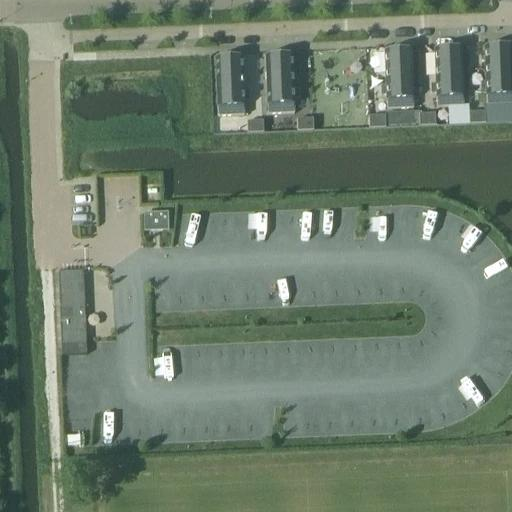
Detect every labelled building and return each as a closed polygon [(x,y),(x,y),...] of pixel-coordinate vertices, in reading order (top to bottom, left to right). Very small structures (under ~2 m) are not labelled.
[(510,48),(483,49),(486,107),(511,106),(510,48)] [(433,51),(436,109),(447,109),(462,108),(460,50),(433,51)] [(383,53),(386,111),(412,110),(410,52),(383,53)] [(264,58),(267,116),(293,115),(291,57),(264,58)] [(214,60),(217,118),(243,117),(241,59),(214,60)] [(486,107),(483,107),(483,113),(484,125),(511,123),(511,107),(511,106),(486,107)] [(462,108),(447,109),(448,127),(468,126),(467,114),(467,107),(462,108)] [(483,113),(467,114),(468,126),(484,125),(483,113)] [(418,116),(418,128),(434,127),(434,115),(418,116)] [(368,122),(368,130),(384,129),(384,117),(367,118),(368,122)] [(296,121),(296,133),(312,132),(312,120),(296,121)] [(262,122),(246,123),(246,135),(262,134),(262,122)] [(166,215),(143,216),(143,233),(148,232),(148,230),(162,229),(162,232),(166,232),(166,215)] [(82,272),(58,273),(61,357),(85,356),(82,272)]
